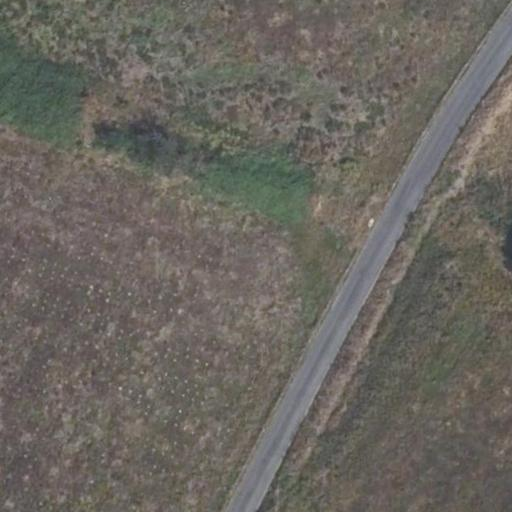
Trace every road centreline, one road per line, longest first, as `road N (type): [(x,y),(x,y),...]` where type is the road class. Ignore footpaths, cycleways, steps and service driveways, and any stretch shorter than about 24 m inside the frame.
road 1 (track): [(511,276),(0,77)]
road 2 (tertiary): [(241,511),(418,176),(511,50)]
